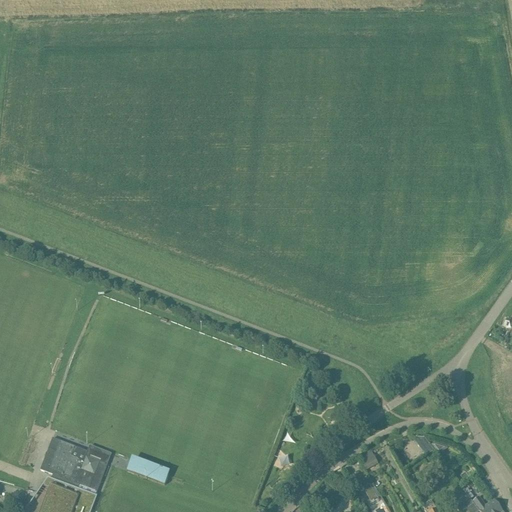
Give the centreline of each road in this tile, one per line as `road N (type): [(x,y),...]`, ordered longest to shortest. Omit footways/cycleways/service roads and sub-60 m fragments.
road 1 (unclassified): [(327,462),(405,424),(431,424),(482,447)]
road 2 (tertiary): [(327,462),(387,407),(456,368)]
